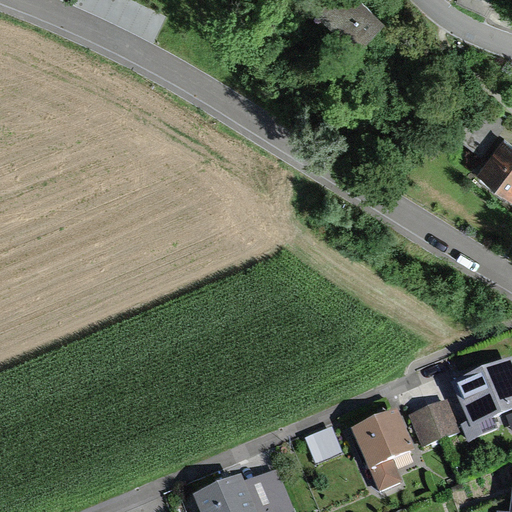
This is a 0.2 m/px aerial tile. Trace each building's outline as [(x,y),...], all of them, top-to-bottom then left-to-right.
[(325,0),(315,11),(360,54),(386,26),(358,0),(325,0)] [(473,104),(452,136),(481,156),(503,124),(473,104)] [(506,194),(511,187),(511,148),(502,140),(478,168),(506,194)] [(471,425),(511,407),(511,382),(506,367),(455,388),(471,425)] [(452,433),(441,406),(408,420),(420,447),(452,433)] [(404,453),(389,417),(352,432),(367,468),(404,453)] [(319,467),(347,457),(338,430),(310,439),(319,467)] [(197,511),(246,511),(237,486),(194,501),(197,511)]
